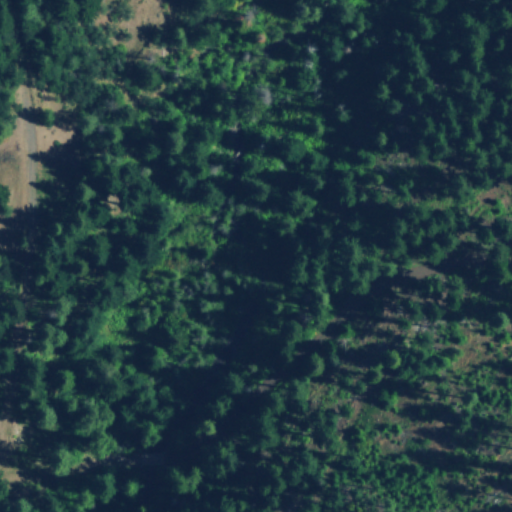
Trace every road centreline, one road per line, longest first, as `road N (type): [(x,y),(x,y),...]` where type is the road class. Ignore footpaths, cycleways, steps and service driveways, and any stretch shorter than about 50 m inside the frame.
road 1 (track): [(511,258),(436,257),(347,310),(189,454),(0,485)]
road 2 (track): [(0,447),(32,250),(33,98),(0,0)]
